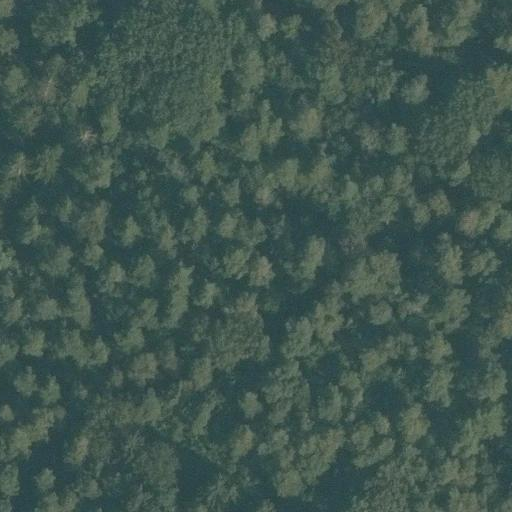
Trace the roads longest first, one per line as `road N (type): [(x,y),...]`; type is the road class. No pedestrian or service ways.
road 1 (track): [(511,199),(3,479)]
road 2 (track): [(243,0),(511,142)]
